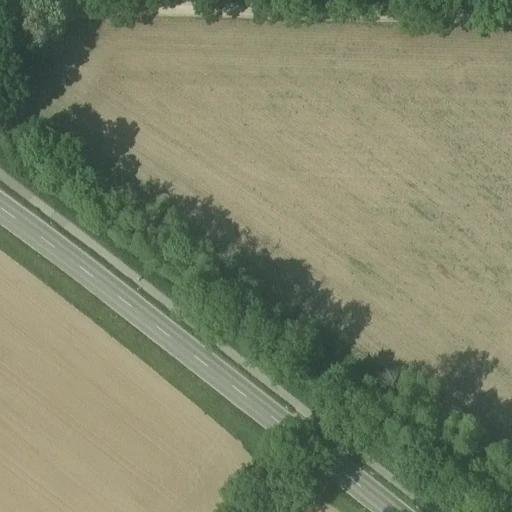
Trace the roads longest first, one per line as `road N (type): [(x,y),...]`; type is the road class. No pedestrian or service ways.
road 1 (primary): [(385,511),(0,212)]
road 2 (unclassified): [(62,15),(511,18)]
